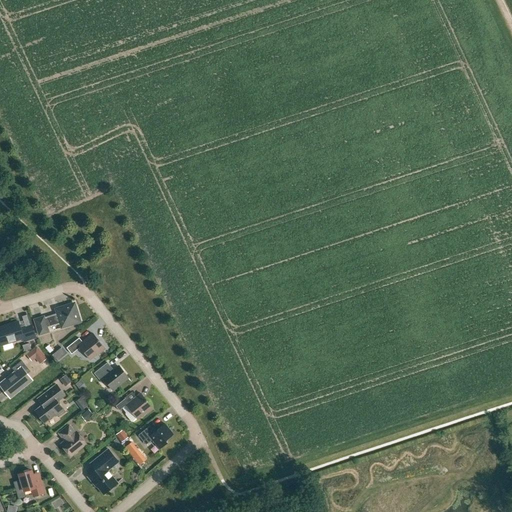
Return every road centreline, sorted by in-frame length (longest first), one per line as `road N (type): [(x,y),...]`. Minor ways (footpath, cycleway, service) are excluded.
road 1 (residential): [(117,511),(192,448),(196,434),(84,290)]
road 2 (track): [(511,398),(306,463),(298,474)]
